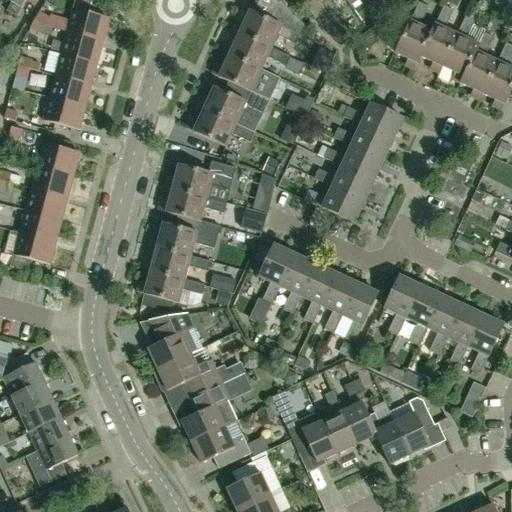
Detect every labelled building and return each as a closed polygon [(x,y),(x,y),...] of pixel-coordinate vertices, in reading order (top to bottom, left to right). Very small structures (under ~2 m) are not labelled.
[(6,0),(11,3),(6,12),(17,18),(26,0),(6,0)] [(75,0),(67,33),(103,42),(110,20),(91,15),(93,1),(89,0),(75,0)] [(301,0),(315,19),(325,12),(330,21),(339,14),(329,0),(301,0)] [(358,0),(345,0),(351,7),(351,6),(362,22),(370,17),(361,4),(360,4),(358,1),(359,1),(358,0)] [(421,58),(432,32),(420,26),(429,8),(419,3),(410,22),(395,54),(408,60),(405,67),(414,71),(417,65),(418,65),(421,58)] [(439,75),(442,68),(457,35),(445,30),(454,11),(444,7),(436,25),(435,25),(432,32),(421,58),(433,63),(430,70),(439,75)] [(35,20),(45,26),(50,18),(40,11),(35,20)] [(239,34),(272,49),(278,36),(296,45),(300,36),(282,27),(250,11),(244,24),(237,21),(232,31),(239,34)] [(461,85),(479,45),(467,40),(475,21),(466,17),(457,35),(442,68),(454,74),(451,80),(461,85)] [(35,20),(29,29),(40,34),(45,26),(35,20)] [(98,64),(103,42),(67,33),(61,55),(98,64)] [(290,57),(272,49),(239,34),(233,46),(227,43),(222,53),(229,56),(262,70),(267,58),(286,67),(290,57)] [(479,102),(483,95),(498,62),(485,56),(494,38),(484,34),(479,45),(461,85),(473,91),(470,97),(479,102)] [(483,95),(495,101),(492,107),(501,112),(504,105),(505,105),(511,89),(511,68),(507,67),(511,55),(511,46),(506,44),(498,62),(483,95)] [(332,54),(321,48),(312,67),(323,72),(332,54)] [(92,87),(98,64),(61,55),(55,77),(92,87)] [(244,96),(267,107),(280,79),(262,70),(229,56),(223,68),(216,65),(212,74),(219,78),(247,91),(244,96)] [(18,66),(30,70),(33,61),(21,57),(18,66)] [(18,66),(15,75),(16,76),(12,88),(23,92),(30,70),(18,66)] [(86,109),(92,87),(55,77),(49,99),(86,109)] [(267,107),(244,96),(242,101),(214,88),(208,101),(201,98),(197,107),(203,111),(236,125),(249,131),(255,134),(260,122),(267,107)] [(80,131),(86,109),(49,99),(43,122),(80,131)] [(361,126),(393,140),(403,119),(371,104),(365,117),(348,108),(343,118),(361,126)] [(15,122),(17,112),(6,109),(3,119),(15,122)] [(249,131),(236,125),(203,111),(198,123),(191,120),(186,129),(193,132),(193,133),(226,148),(232,135),(250,143),(254,136),(255,134),(249,131)] [(383,161),(393,140),(361,126),(356,137),(338,129),(334,138),(351,147),(351,146),(383,161)] [(20,140),(23,130),(11,127),(9,137),(20,140)] [(38,167),(74,177),(80,154),(44,145),(38,167)] [(342,167),(374,182),(383,161),(351,146),(351,147),(346,158),(328,150),(322,146),(317,155),(328,161),(342,167)] [(172,190),(207,199),(210,186),(230,191),(236,169),(212,162),(208,174),(179,166),(175,180),(167,178),(165,188),(172,190)] [(68,199),(74,177),(38,167),(32,189),(68,199)] [(332,188),(364,202),(374,182),(342,167),(337,179),(319,170),(314,180),(318,181),(332,188)] [(0,180),(9,183),(19,186),(21,178),(11,175),(12,174),(0,170),(0,180)] [(0,190),(7,192),(9,183),(0,180),(0,190)] [(322,209),(354,224),(364,202),(332,188),(327,199),(309,191),(305,200),(323,209),(322,209)] [(62,221),(68,199),(32,189),(26,211),(62,221)] [(226,204),(207,199),(172,190),(169,203),(161,201),(159,211),(166,213),(166,214),(195,221),(194,227),(219,233),(220,227),(201,222),(204,209),(224,214),(226,204)] [(56,243),(62,221),(26,211),(20,234),(56,243)] [(263,225),(266,216),(246,211),(241,229),(261,234),(263,225)] [(219,233),(194,227),(193,232),(163,224),(159,238),(152,236),(149,246),(156,248),(191,257),(195,244),(214,249),(219,233)] [(50,266),(56,243),(20,234),(14,256),(50,266)] [(511,248),(500,243),(496,252),(511,260),(511,248)] [(280,288),(295,256),(273,246),(258,278),(271,283),(262,301),(272,305),(280,288)] [(211,262),(191,257),(156,248),(153,261),(146,259),(143,270),(150,272),(185,280),(189,267),(208,272),(211,262)] [(295,256),(280,288),(291,293),(283,311),(292,315),(301,297),(315,265),(295,256)] [(301,297),(312,302),(304,320),(313,325),(321,307),(336,275),(315,265),(301,297)] [(205,286),(185,280),(150,272),(147,285),(139,283),(137,293),(144,295),(179,304),(182,290),(202,296),(205,286)] [(321,307),(333,312),(324,330),(334,334),(342,316),(357,285),(336,275),(321,307)] [(405,319),(420,287),(399,277),(384,309),(396,315),(388,332),(397,337),(406,319),(405,319)] [(227,279),(224,291),(232,293),(235,281),(227,279)] [(357,285),(342,316),(353,322),(345,339),(354,344),(363,326),(378,294),(357,285)] [(426,328),(441,297),(420,287),(405,319),(406,319),(417,324),(409,342),(418,346),(426,329),(426,328)] [(447,338),(462,306),(441,297),(426,328),(426,329),(438,334),(429,352),(439,356),(447,338)] [(467,348),(482,316),(462,306),(447,338),(458,343),(450,361),(459,366),(468,348),(467,348)] [(157,371),(191,355),(203,349),(193,329),(187,314),(139,324),(151,348),(147,350),(157,371)] [(467,348),(468,348),(479,353),(471,371),(480,375),(488,357),(489,358),(503,326),(482,316),(467,348)] [(0,372),(12,398),(44,383),(35,364),(19,371),(14,360),(0,355),(0,372)] [(194,398),(223,384),(213,361),(198,369),(191,355),(157,371),(161,379),(159,380),(158,383),(163,392),(165,393),(187,383),(194,398)] [(401,382),(405,374),(384,364),(380,373),(401,382)] [(365,391),(360,380),(352,383),(358,395),(365,391)] [(20,416),(53,401),(44,383),(12,398),(20,416)] [(342,413),(357,445),(376,437),(376,436),(375,433),(375,432),(368,417),(358,395),(352,383),(344,387),(354,407),(342,413)] [(223,385),(223,384),(194,398),(200,413),(181,422),(191,443),(237,422),(228,402),(231,401),(223,385)] [(322,422),(337,455),(357,445),(342,413),(332,392),(324,396),(334,416),(323,422),(322,422)] [(394,423),(410,456),(430,447),(423,431),(434,426),(423,402),(417,399),(409,403),(414,414),(394,423)] [(29,434),(61,419),(53,401),(20,416),(29,434)] [(310,449),(317,464),(337,455),(322,422),(323,422),(318,413),(298,422),(297,419),(285,425),(298,454),(310,449)] [(410,456),(394,423),(390,415),(378,421),(374,413),(368,417),(375,432),(375,433),(376,436),(376,437),(390,466),(410,456)] [(37,453),(70,437),(61,419),(29,434),(37,452),(37,453)] [(443,432),(451,428),(447,419),(438,424),(443,432)] [(238,423),(237,422),(191,443),(201,465),(214,459),(219,470),(251,455),(236,424),(238,423)] [(37,453),(37,452),(26,457),(35,476),(33,476),(39,488),(51,482),(46,471),(61,464),(79,456),(70,437),(37,453)] [(237,484),(226,489),(236,510),(270,495),(261,475),(271,470),(265,457),(252,463),(232,473),(237,484)] [(61,464),(46,471),(51,482),(65,475),(61,464)] [(13,477),(8,466),(0,469),(5,480),(13,477)] [(278,511),(270,495),(236,510),(236,511),(291,511),(290,510),(285,511),(278,511)]
